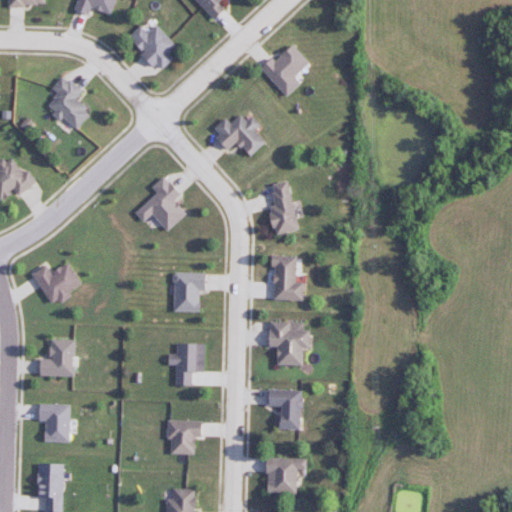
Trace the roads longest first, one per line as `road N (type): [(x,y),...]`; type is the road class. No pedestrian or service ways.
road 1 (residential): [(157,119),(239,216),(232,511)]
road 2 (residential): [(0,248),(63,206),(285,0)]
road 3 (residential): [(1,511),(0,292)]
road 4 (residential): [(0,38),(68,41),(90,50),(157,119)]
